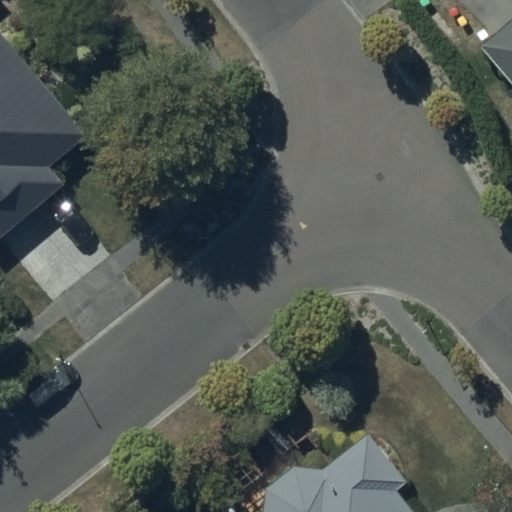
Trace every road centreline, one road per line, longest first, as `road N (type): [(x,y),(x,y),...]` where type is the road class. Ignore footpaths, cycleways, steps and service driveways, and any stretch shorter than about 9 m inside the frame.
road 1 (residential): [(0,485),(390,179)]
road 2 (residential): [(390,179),(260,0)]
road 3 (residential): [(511,314),(390,179)]
